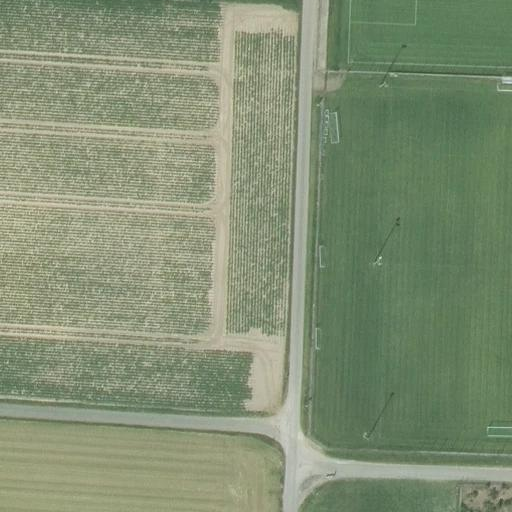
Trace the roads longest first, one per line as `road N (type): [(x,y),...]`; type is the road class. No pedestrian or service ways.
road 1 (unclassified): [(291,434),(306,0)]
road 2 (unclassified): [(291,434),(0,414)]
road 3 (residential): [(291,469),(511,476)]
